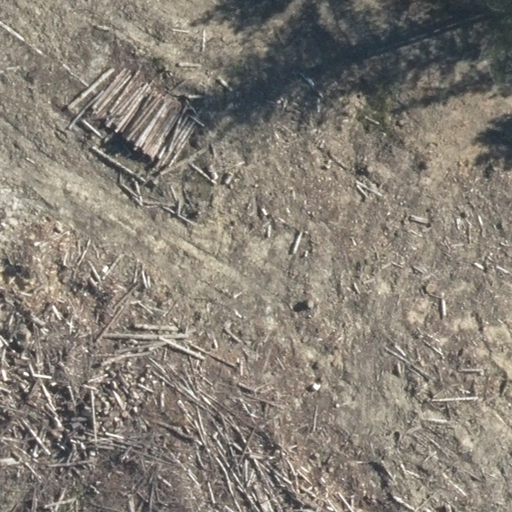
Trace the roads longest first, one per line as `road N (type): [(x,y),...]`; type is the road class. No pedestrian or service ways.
road 1 (track): [(99,511),(229,329),(355,24)]
road 2 (track): [(511,67),(355,24),(317,0)]
